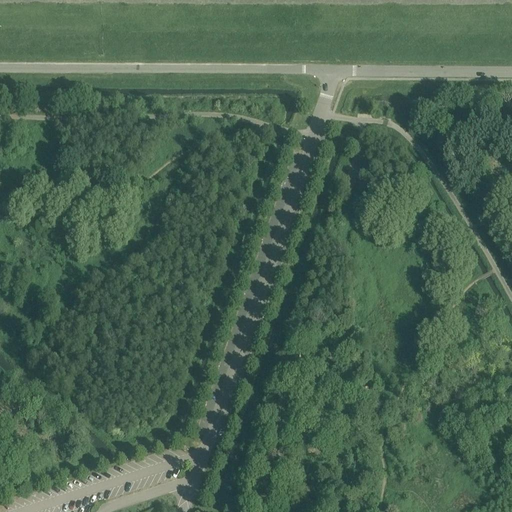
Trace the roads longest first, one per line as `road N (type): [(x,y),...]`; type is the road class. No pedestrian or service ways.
road 1 (unclassified): [(204,451),(332,70)]
road 2 (unclassified): [(0,68),(332,70)]
road 3 (unclassified): [(204,451),(24,511)]
road 4 (unclassified): [(332,70),(511,71)]
